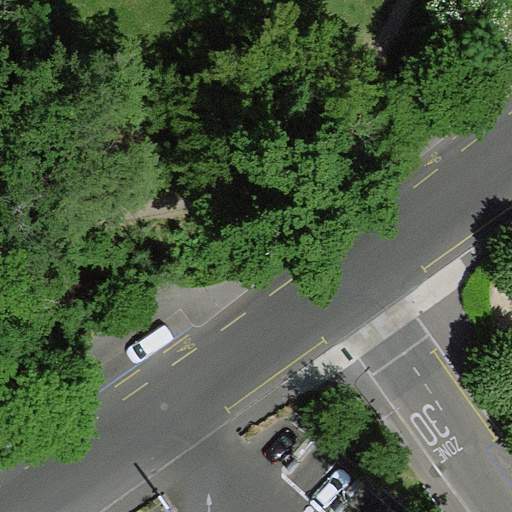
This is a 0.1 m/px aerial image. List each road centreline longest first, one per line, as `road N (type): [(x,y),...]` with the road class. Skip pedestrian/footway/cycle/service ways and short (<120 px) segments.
road 1 (tertiary): [(358,269),(14,511)]
road 2 (residential): [(507,511),(358,269)]
road 3 (tertiary): [(511,155),(358,269)]
